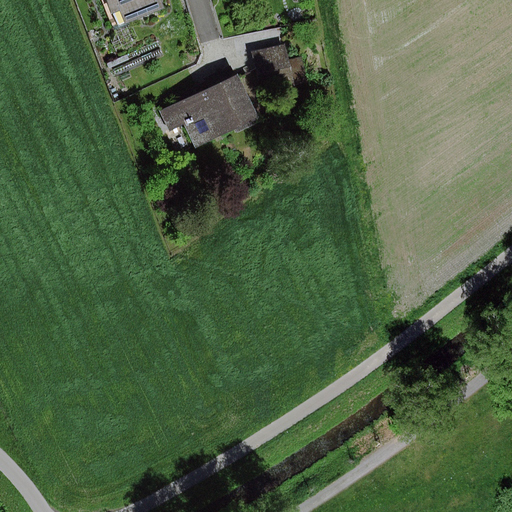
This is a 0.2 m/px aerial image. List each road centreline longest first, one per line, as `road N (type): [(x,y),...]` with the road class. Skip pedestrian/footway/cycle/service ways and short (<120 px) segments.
road 1 (residential): [(511,254),(337,388),(126,511)]
road 2 (track): [(511,355),(296,511)]
